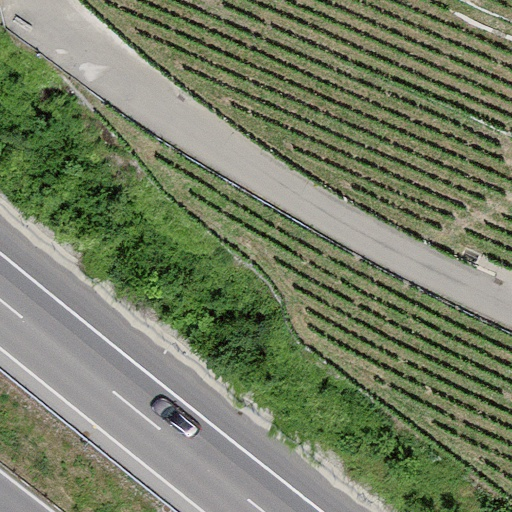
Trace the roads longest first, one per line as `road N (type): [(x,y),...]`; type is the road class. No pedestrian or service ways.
road 1 (unclassified): [(511,296),(213,145),(45,0)]
road 2 (motorway): [(269,511),(0,295)]
